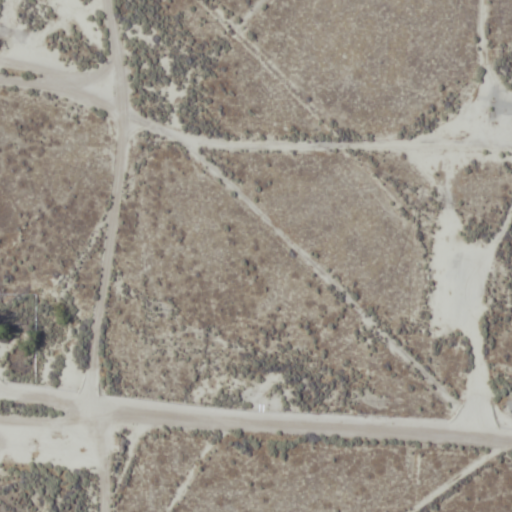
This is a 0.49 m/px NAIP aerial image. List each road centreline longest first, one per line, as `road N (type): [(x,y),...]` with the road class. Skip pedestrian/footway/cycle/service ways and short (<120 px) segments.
road 1 (residential): [(511,147),(215,144),(0,77)]
road 2 (residential): [(511,442),(0,410)]
road 3 (residential): [(511,457),(189,139)]
